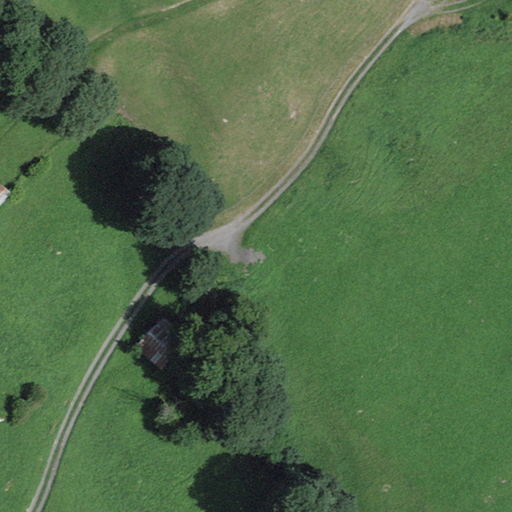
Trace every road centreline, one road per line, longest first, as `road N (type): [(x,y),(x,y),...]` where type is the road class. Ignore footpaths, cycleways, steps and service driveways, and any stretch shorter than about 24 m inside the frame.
road 1 (track): [(418,0),(267,202),(150,286),(71,413),(33,511)]
road 2 (track): [(202,0),(115,31),(47,71),(0,133)]
